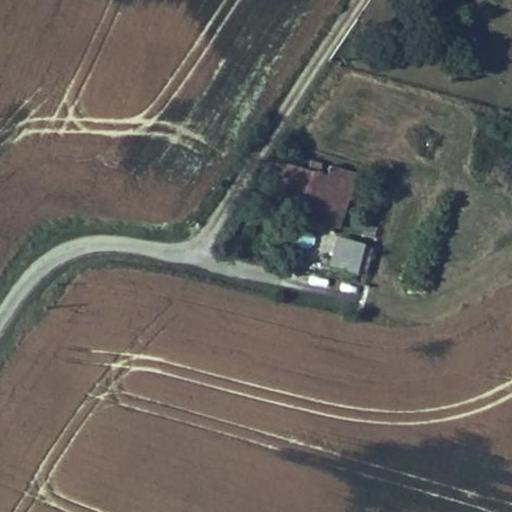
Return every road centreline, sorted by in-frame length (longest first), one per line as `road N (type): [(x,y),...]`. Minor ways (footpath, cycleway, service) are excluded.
road 1 (unclassified): [(0,318),(29,278),(83,246),(190,256),(330,291)]
road 2 (track): [(190,256),(358,0)]
